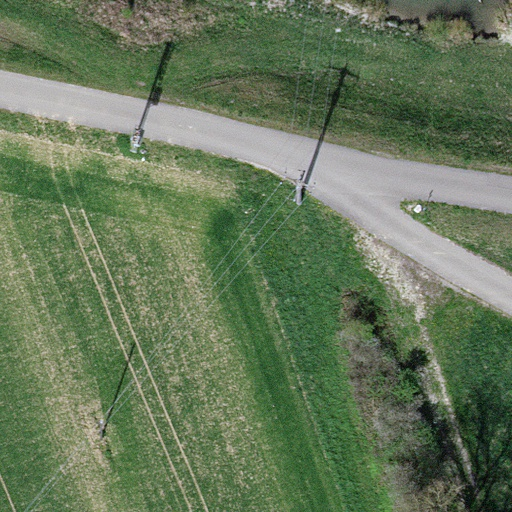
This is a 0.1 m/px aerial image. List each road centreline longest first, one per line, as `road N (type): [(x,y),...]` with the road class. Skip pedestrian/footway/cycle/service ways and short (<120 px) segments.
road 1 (track): [(492,511),(368,169),(442,251),(511,292)]
road 2 (unclassified): [(511,193),(368,169),(0,85)]
